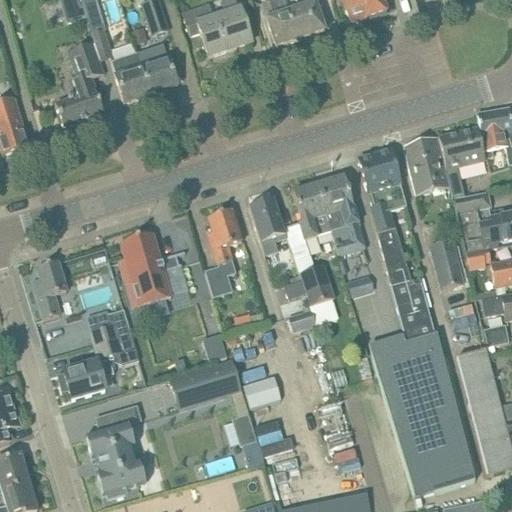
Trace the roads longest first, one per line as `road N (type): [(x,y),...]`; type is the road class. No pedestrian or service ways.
road 1 (secondary): [(56,215),(511,80)]
road 2 (residential): [(73,511),(0,264)]
road 3 (residential): [(56,215),(0,16)]
